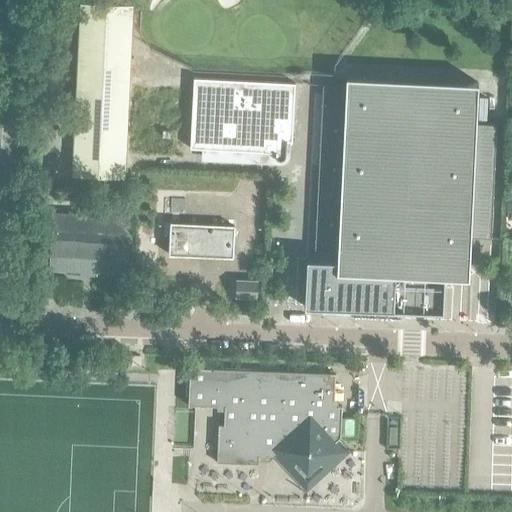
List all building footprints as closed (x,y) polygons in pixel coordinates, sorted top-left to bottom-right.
[(123,173),(124,169),(131,3),(80,1),(72,172),(123,173)] [(380,12),(379,22),(405,23),(405,13),(380,12)] [(306,258),(303,306),(321,306),(322,307),(341,307),(342,307),(401,310),(402,310),(442,312),(444,287),(404,284),(404,274),(444,276),(468,277),(470,236),(490,237),(496,123),(475,122),(477,81),(345,75),(345,85),(322,84),(313,258),(306,258)] [(193,77),(189,147),(205,148),(205,158),(241,159),(241,150),(262,151),(269,151),(272,151),(274,151),(274,153),(274,154),(274,155),(274,156),(275,157),(276,158),(277,159),(278,159),(279,159),(280,159),(281,159),(282,158),(283,158),(284,157),(284,156),(285,155),(285,154),(286,140),(290,140),(289,142),(291,142),(294,82),(193,77)] [(52,211),(49,268),(130,273),(132,238),(129,234),(128,232),(124,228),(126,225),(127,225),(129,223),(129,207),(109,206),(109,210),(110,212),(109,214),(108,215),(107,214),(52,211)] [(170,221),(168,251),(233,254),(234,224),(170,221)] [(256,279),(254,279),(238,278),(237,293),(255,294),(256,279)] [(502,283),(501,294),(511,294),(511,283),(502,283)] [(0,344),(14,346),(15,324),(0,323),(0,344)] [(334,405),(335,373),(189,366),(187,404),(217,406),(216,409),(224,410),(223,424),(218,424),(216,462),(258,464),(258,460),(268,460),(273,455),(306,491),(350,451),(338,438),(340,436),(341,405),(334,405)]
